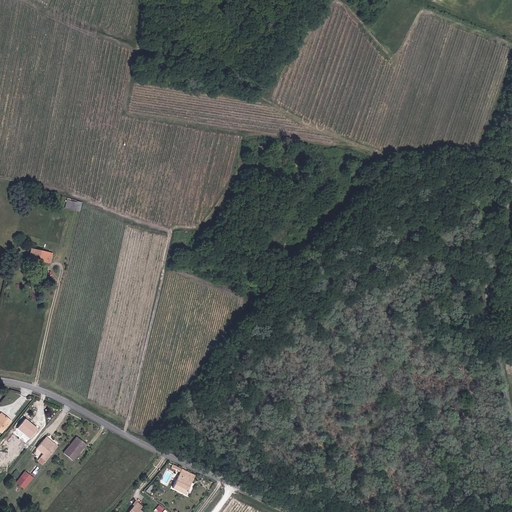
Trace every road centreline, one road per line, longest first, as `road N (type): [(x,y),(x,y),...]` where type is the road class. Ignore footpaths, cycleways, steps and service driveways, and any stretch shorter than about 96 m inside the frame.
road 1 (unclassified): [(0,380),(28,384),(240,484)]
road 2 (unclassified): [(511,192),(486,300),(511,423)]
